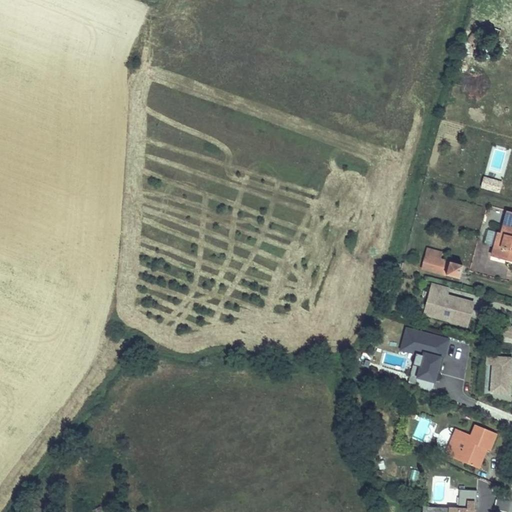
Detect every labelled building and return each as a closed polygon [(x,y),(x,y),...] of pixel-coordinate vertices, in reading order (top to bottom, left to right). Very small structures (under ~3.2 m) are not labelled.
[(465,44),(464,47),(469,48),(475,41),(480,37),(487,35),(487,27),(479,30),(473,34),(468,38),(465,44)] [(484,177),(480,187),(499,193),(502,183),(484,177)] [(498,233),(491,257),(511,262),(511,211),(509,211),(502,234),(498,233)] [(430,251),(426,264),(464,274),(467,261),(430,251)] [(473,307),(454,301),(455,296),(447,294),(450,286),(441,284),(433,281),(430,290),(437,291),(431,310),(449,315),(447,319),(467,325),(473,307)] [(431,310),(437,291),(430,290),(424,312),(447,319),(449,315),(431,310)] [(440,372),(449,338),(407,327),(402,348),(417,352),(424,354),(421,365),(418,376),(435,380),(437,371),(440,372)] [(511,339),(511,327),(504,327),(503,339),(511,339)] [(421,365),(424,354),(417,352),(414,363),(421,365)] [(509,395),(510,358),(492,357),(491,395),(509,395)] [(420,416),(413,436),(425,440),(432,420),(420,416)] [(456,428),(445,454),(480,467),(488,448),(491,449),(498,431),(478,422),(472,434),(456,428)]
